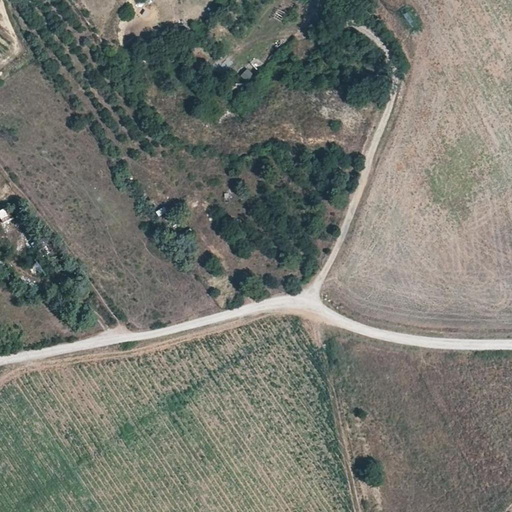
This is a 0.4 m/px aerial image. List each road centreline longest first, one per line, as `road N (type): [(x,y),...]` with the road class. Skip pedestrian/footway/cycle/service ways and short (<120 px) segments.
road 1 (track): [(307,296),(336,255),(391,81),(381,41),(317,0)]
road 2 (unclassified): [(511,344),(410,340),(340,320),(307,296)]
